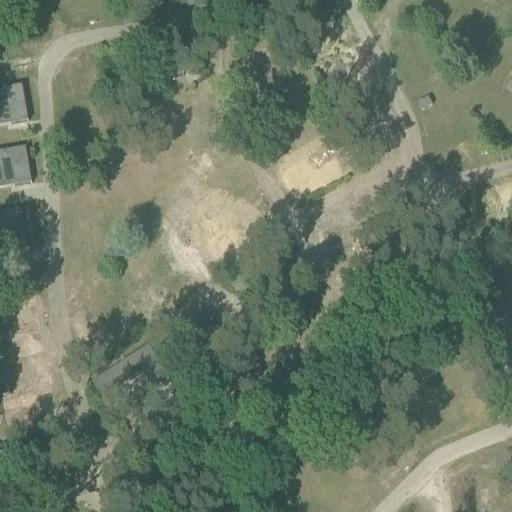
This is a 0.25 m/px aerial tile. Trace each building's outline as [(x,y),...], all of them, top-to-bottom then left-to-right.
[(460,43),(475,36),(477,42),(498,32),(482,0),(477,0),(446,15),(460,43)] [(339,12),(309,25),(323,57),(353,44),(339,12)] [(23,87),(0,90),(0,110),(8,109),(11,125),(29,122),(23,87)] [(477,120),(442,131),(447,147),(468,140),(471,152),(485,148),(477,120)] [(28,150),(0,154),(0,173),(13,172),(16,188),(34,185),(28,150)] [(508,219),(511,217),(511,180),(496,187),(508,219)] [(319,199),(331,225),(369,209),(357,182),(319,199)] [(476,195),(489,229),(503,224),(489,190),(476,195)] [(31,211),(0,216),(0,235),(16,233),(18,250),(36,247),(31,211)] [(243,245),(230,230),(221,218),(197,236),(206,248),(219,239),(232,254),(243,245)] [(511,301),(511,280),(502,288),(511,301)] [(101,343),(122,323),(98,298),(77,318),(101,343)] [(142,347),(102,385),(114,397),(128,384),(129,386),(142,373),(154,386),(166,374),(155,361),(142,347)] [(0,423),(13,423),(13,410),(19,410),(18,382),(13,382),(12,369),(0,369),(0,423)] [(3,454),(0,454),(0,509),(11,508),(3,454)]
